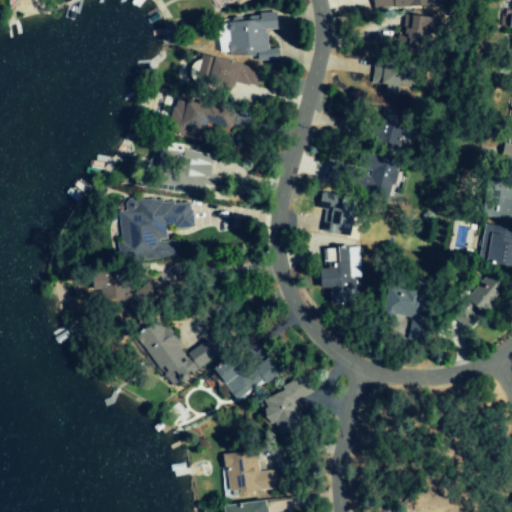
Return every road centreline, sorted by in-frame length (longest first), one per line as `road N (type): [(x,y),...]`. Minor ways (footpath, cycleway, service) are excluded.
road 1 (residential): [(493,357),(437,374),(366,369),(341,359),(292,300),(278,228),(317,51),(316,0)]
road 2 (residential): [(493,357),(511,390),(343,470),(343,439),(366,369)]
